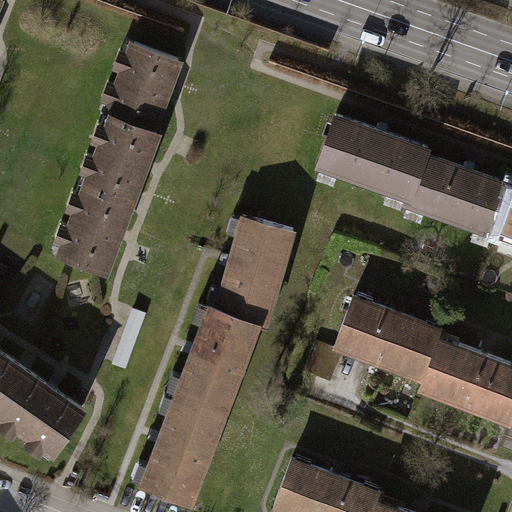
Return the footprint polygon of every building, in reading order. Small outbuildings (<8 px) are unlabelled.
[(101,267),(153,128),(148,126),(174,57),(130,40),(103,111),(108,112),(56,250),(101,267)] [(422,144),(332,112),(315,160),(405,192),(419,151),(422,144)] [(509,183),(419,151),(405,192),(402,199),(492,231),(509,183)] [(511,183),(509,183),(492,231),(511,238),(511,183)] [(212,304),(254,320),(261,324),(290,227),(239,212),(212,304)] [(350,293),(331,341),(420,375),(436,334),(439,327),(350,293)] [(205,302),(171,390),(220,409),(254,320),(212,304),(205,302)] [(122,365),(143,311),(130,307),(110,361),(122,365)] [(420,375),(418,382),(506,416),(511,400),(511,363),(436,334),(420,375)] [(336,348),(313,339),(302,367),(325,376),(336,348)] [(0,391),(19,364),(0,350),(0,391)] [(19,364),(0,391),(0,409),(50,445),(78,405),(19,364)] [(171,390),(137,479),(186,498),(220,409),(171,390)] [(288,455),(269,504),(290,511),(368,511),(374,497),(377,489),(288,455)] [(368,511),(414,511),(374,497),(368,511)]
